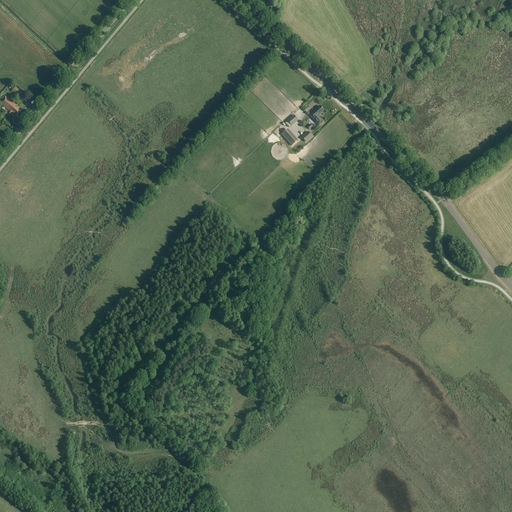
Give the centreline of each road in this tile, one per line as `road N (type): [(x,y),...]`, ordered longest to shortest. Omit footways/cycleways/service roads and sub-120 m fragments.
road 1 (tertiary): [(442,198),(237,0)]
road 2 (tertiary): [(0,155),(130,0)]
